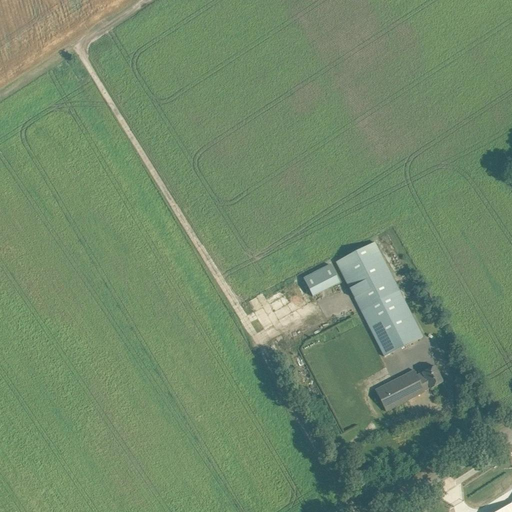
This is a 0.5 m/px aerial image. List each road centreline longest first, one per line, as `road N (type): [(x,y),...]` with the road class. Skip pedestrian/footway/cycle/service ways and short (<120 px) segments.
road 1 (track): [(76,48),(363,511)]
road 2 (tertiary): [(385,511),(511,429)]
